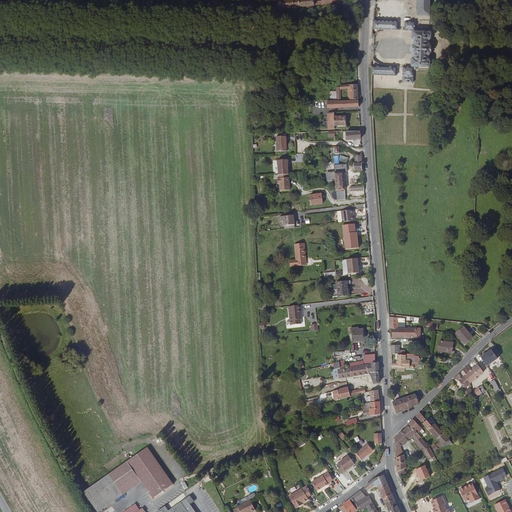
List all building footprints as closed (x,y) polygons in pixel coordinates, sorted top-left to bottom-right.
[(430,15),(430,0),(418,0),(418,15),(430,15)] [(399,21),(374,20),(374,27),(374,28),(398,29),(399,21)] [(403,82),(413,82),(413,70),(417,70),(417,66),(429,67),(430,66),(430,61),(430,60),(430,54),(430,52),(432,52),(432,47),(431,47),(431,45),(430,45),(430,38),(431,38),(432,32),(430,31),(419,31),(419,28),(415,28),(416,21),(406,21),(405,29),(414,30),(414,31),(413,32),(413,39),(414,39),(414,45),(413,52),(414,52),(414,58),(412,58),(412,66),(413,66),(413,67),(404,67),(403,82)] [(372,74),(397,75),(397,66),(373,66),(372,74)] [(358,84),(341,85),(339,85),(339,87),(337,87),(338,100),(340,100),(342,99),(343,100),(343,96),(342,96),(341,89),(350,88),(351,96),(351,99),(358,99),(358,84)] [(328,108),(329,130),(336,129),(336,126),(335,126),(335,116),(336,116),(336,108),(336,107),(328,108)] [(335,126),(336,126),(347,125),(346,116),(336,116),(335,116),(335,126)] [(361,131),(347,131),(348,140),(361,139),(361,131)] [(286,136),(277,136),(277,151),(287,151),(286,136)] [(278,160),(279,175),(289,174),(288,166),(288,164),(288,159),(278,160)] [(336,181),(345,180),(344,174),(344,170),(344,165),(343,163),(335,163),(336,181)] [(356,163),(350,163),(350,165),(350,167),(355,167),(355,171),(363,171),(363,163),(356,163)] [(289,177),(278,178),(279,183),(280,183),(281,190),(290,190),(290,177),(289,177)] [(336,181),(337,191),(346,190),(345,180),(336,181)] [(324,203),(322,193),(310,194),(312,205),(324,203)] [(342,222),(355,221),(354,210),(341,211),(342,222)] [(284,221),(284,229),(295,227),(294,215),(280,216),(280,221),(284,221)] [(343,225),(346,250),(359,248),(357,232),(356,233),(356,232),(355,224),(343,225)] [(303,260),(305,259),(304,244),(294,245),(295,260),(289,261),(290,267),(304,265),(303,260)] [(358,259),(347,260),(349,275),(360,274),(358,259)] [(347,285),(347,282),(337,283),(337,290),(330,291),(331,297),(338,296),(338,298),(351,296),(350,289),(348,289),(347,285)] [(302,316),(301,306),(289,307),(291,326),(301,325),(301,320),(301,316),(302,316)] [(398,318),(389,317),(390,328),(393,329),(399,329),(399,322),(398,318)] [(473,338),(464,327),(456,334),(465,344),(473,338)] [(358,328),(353,329),(353,342),(365,342),(364,330),(359,330),(358,328)] [(421,328),(419,328),(413,329),(410,329),(408,329),(405,329),(404,337),(416,337),(421,337),(421,328)] [(399,329),(393,329),(393,338),(404,337),(405,329),(399,329)] [(451,353),(453,343),(439,341),(437,350),(451,353)] [(394,354),(400,354),(400,349),(400,345),(391,345),(391,354),(394,354)] [(487,366),(497,359),(492,350),(481,358),(487,366)] [(376,363),(376,355),(364,356),(364,358),(365,362),(362,362),(363,364),(370,364),(371,363),(376,363)] [(397,364),(392,364),(392,367),(405,367),(407,367),(407,369),(413,369),(413,366),(405,366),(406,355),(398,355),(397,364)] [(348,378),(352,377),(350,368),(345,369),(344,362),(338,363),(339,369),(337,370),(338,379),(340,379),(348,378)] [(378,372),(378,363),(376,363),(368,365),(369,370),(370,369),(371,372),(371,374),(378,372)] [(369,370),(368,365),(363,366),(359,367),(361,376),(369,374),(369,372),(369,370)] [(484,372),(478,365),(471,370),(468,372),(475,380),(484,372)] [(361,376),(359,367),(350,368),(352,377),(361,376)] [(468,372),(465,368),(461,373),(470,384),(475,380),(468,372)] [(464,388),(470,384),(461,373),(458,375),(456,377),(462,386),(461,387),(463,389),(464,388)] [(496,391),(500,389),(495,380),(491,382),(496,391)] [(350,393),(348,388),(333,392),(336,402),(351,398),(350,393)] [(470,395),(473,392),(469,388),(465,392),(466,393),(464,394),(467,397),(470,395)] [(360,390),(350,393),(351,398),(361,395),(360,390)] [(379,402),(378,390),(370,392),(370,397),(371,402),(371,403),(379,402)] [(397,412),(418,404),(414,395),(393,402),(397,412)] [(307,403),(308,409),(318,407),(316,401),(307,403)] [(380,416),(379,402),(371,403),(371,404),(371,409),(370,410),(369,410),(366,411),(363,411),(364,416),(370,415),(370,417),(380,416)] [(354,414),(345,416),(348,427),(360,424),(357,413),(354,414)] [(431,417),(427,420),(432,426),(436,423),(431,417)] [(422,430),(413,420),(409,424),(410,426),(415,431),(417,430),(419,432),(422,430)] [(432,426),(427,420),(423,424),(433,435),(439,429),(438,427),(440,425),(437,422),(436,423),(432,426)] [(395,438),(396,451),(401,447),(408,441),(408,440),(413,436),(417,433),(415,431),(410,426),(404,431),(403,430),(395,438)] [(447,437),(439,429),(433,435),(440,443),(447,437)] [(416,444),(424,453),(430,448),(428,446),(422,440),(417,434),(417,433),(413,436),(418,442),(416,444)] [(453,445),(447,437),(440,443),(439,443),(436,446),(435,445),(432,448),(435,452),(453,445)] [(367,445),(356,455),(362,461),(371,454),(371,450),(367,445)] [(142,482),(149,492),(169,478),(146,447),(127,461),(142,482)] [(429,461),(435,457),(430,448),(424,453),(429,461)] [(356,455),(354,457),(359,464),(362,461),(356,455)] [(398,473),(399,476),(406,473),(404,469),(406,469),(405,457),(404,455),(403,456),(397,458),(398,473)] [(340,466),(337,468),(343,476),(350,471),(350,470),(352,468),(355,466),(349,458),(339,465),(340,466)] [(98,511),(142,482),(127,461),(84,492),(98,511)] [(503,469),(484,478),(488,487),(484,489),(488,496),(501,490),(497,482),(507,477),(503,469)] [(432,493),(450,483),(443,471),(425,480),(432,493)] [(329,473),(312,483),(317,492),(321,489),(320,488),(324,486),(325,487),(328,485),(327,484),(333,481),(329,473)] [(209,476),(196,484),(197,487),(211,480),(209,476)] [(374,479),(365,487),(365,489),(367,492),(372,487),(375,486),(375,487),(377,486),(379,490),(388,486),(384,476),(374,479)] [(169,478),(149,492),(154,499),(174,484),(169,478)] [(473,483),(460,489),(467,505),(480,499),(473,483)] [(392,495),(388,486),(379,490),(383,499),(392,495)] [(302,490),(289,497),(296,509),(301,506),(300,505),(302,504),(308,500),(307,498),(311,496),(307,490),(303,492),(302,490)] [(365,497),(360,491),(353,497),(357,503),(363,499),(365,497)] [(394,500),(392,495),(383,499),(385,504),(394,500)] [(237,507),(250,500),(247,496),(237,502),(236,504),(237,507)] [(357,503),(353,497),(343,505),(343,506),(345,508),(347,511),(354,511),(356,511),(357,511),(360,508),(357,503)] [(363,499),(357,503),(360,508),(362,510),(367,508),(373,505),(369,497),(366,499),(364,500),(363,499)] [(177,505),(167,511),(196,511),(186,499),(181,502),(178,498),(174,501),(177,505)] [(448,511),(447,509),(446,510),(443,505),(444,505),(441,498),(430,503),(433,510),(432,510),(433,511),(448,511)] [(250,500),(237,507),(240,511),(251,511),(255,510),(250,500)] [(397,506),(394,500),(385,504),(388,510),(397,506)] [(511,511),(505,500),(494,505),(497,511),(511,511)]
